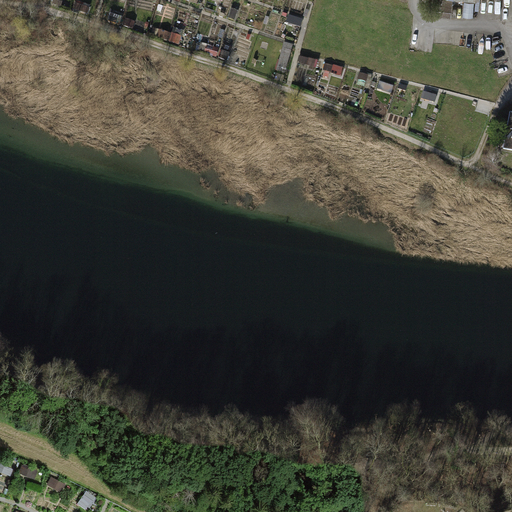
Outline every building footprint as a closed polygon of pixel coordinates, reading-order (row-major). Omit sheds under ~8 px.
[(451,16),(453,2),(464,3),(463,16),(470,17),(470,9),(480,10),(480,0),(438,0),(437,15),(451,16)] [(181,41),(183,33),(163,28),(161,36),(181,41)] [(6,455),(0,466),(0,467),(11,474),(18,461),(6,455)] [(25,471),(33,476),(38,469),(30,464),(25,471)] [(64,489),(67,480),(53,474),(49,483),(64,489)] [(88,508),(97,494),(88,488),(79,503),(88,508)]
